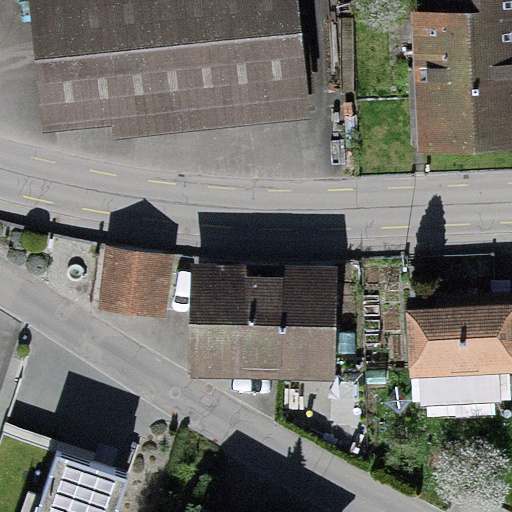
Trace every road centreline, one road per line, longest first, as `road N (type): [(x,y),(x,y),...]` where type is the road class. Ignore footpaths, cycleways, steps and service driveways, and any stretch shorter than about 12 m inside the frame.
road 1 (residential): [(511,213),(343,223),(125,211),(0,174)]
road 2 (residential): [(0,268),(179,381),(417,511)]
